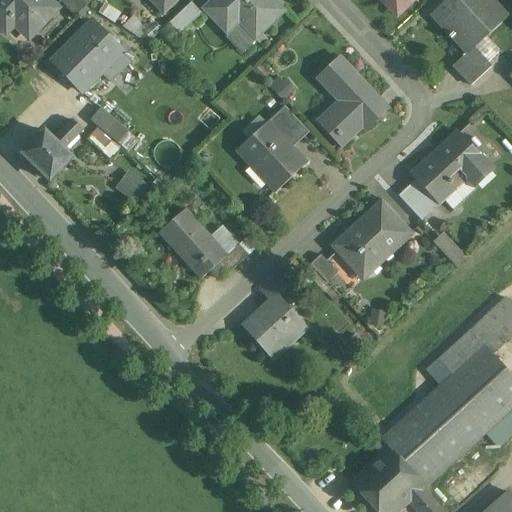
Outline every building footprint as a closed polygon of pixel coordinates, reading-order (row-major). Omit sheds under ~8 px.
[(56,10),(46,0),(0,0),(0,27),(1,29),(9,20),(29,39),(56,10)] [(87,6),(81,0),(58,0),(75,18),(87,6)] [(177,0),(150,0),(163,13),(177,0)] [(283,14),(270,0),(214,0),(204,10),(221,28),(233,16),(255,40),(283,14)] [(384,0),(398,14),(412,0),(384,0)] [(508,18),(490,0),(459,0),(453,6),(449,1),(430,18),(465,56),(466,57),(474,49),(508,18)] [(191,3),(169,24),(179,35),(202,14),(191,3)] [(124,57),(91,24),(54,62),(84,91),(98,77),(102,80),(124,57)] [(492,69),(474,49),(466,57),(465,56),(453,67),(472,87),(492,69)] [(368,88),(340,58),(317,80),(341,105),(325,120),(345,141),(340,147),(341,148),(363,128),(357,121),(375,104),(364,92),(368,88)] [(280,77),(269,86),(280,99),(291,90),(280,77)] [(375,104),(357,121),(363,128),(365,130),(384,113),(375,104)] [(305,129),(284,108),(273,119),(293,140),(305,129)] [(120,135),(94,111),(87,119),(98,128),(114,142),(120,135)] [(72,122),(53,142),(44,134),(23,155),(33,164),(31,166),(39,174),(41,172),(51,182),(72,160),(63,152),(82,132),(72,122)] [(306,165),(267,124),(237,152),(276,194),(306,165)] [(114,142),(98,128),(91,137),(106,150),(114,142)] [(457,133),(411,176),(415,181),(438,206),(466,181),(473,189),(492,171),(457,133)] [(116,191),(134,203),(146,186),(128,173),(116,191)] [(438,206),(415,181),(398,197),(421,222),(438,206)] [(409,235),(380,204),(343,239),(346,243),(337,252),(362,279),(409,235)] [(227,257),(186,211),(159,235),(201,281),(217,267),(227,257)] [(227,257),(217,267),(226,277),(248,258),(238,247),(227,257)] [(337,275),(320,257),(310,266),(327,284),(337,275)] [(276,277),(260,292),(270,302),(277,296),(278,298),(287,289),(276,277)] [(270,302),(242,327),(272,360),(306,329),(278,298),(277,296),(270,302)] [(511,305),(507,300),(439,362),(452,376),(382,440),(390,449),(383,455),(420,495),(423,492),(511,410),(511,377),(492,356),(511,338),(511,305)] [(420,495),(383,455),(351,485),(375,511),(401,511),(409,505),(420,495)] [(441,511),(423,492),(420,495),(409,505),(414,511),(441,511)] [(511,511),(511,498),(508,494),(488,511),(511,511)]
